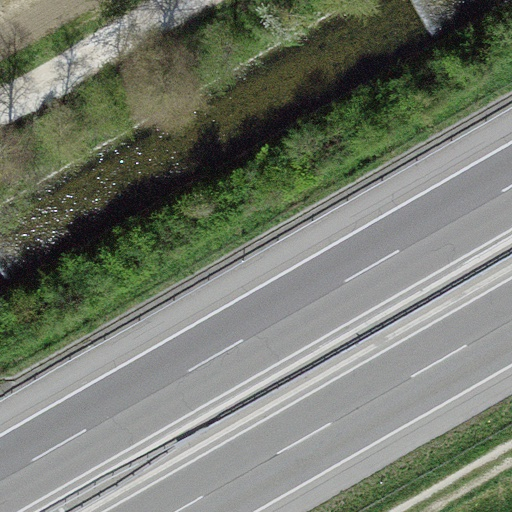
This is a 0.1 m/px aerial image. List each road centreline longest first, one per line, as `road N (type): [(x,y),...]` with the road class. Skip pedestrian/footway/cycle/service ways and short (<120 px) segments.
road 1 (motorway): [(511,185),(0,479)]
road 2 (motorway): [(177,511),(511,319)]
road 3 (track): [(0,112),(191,0)]
